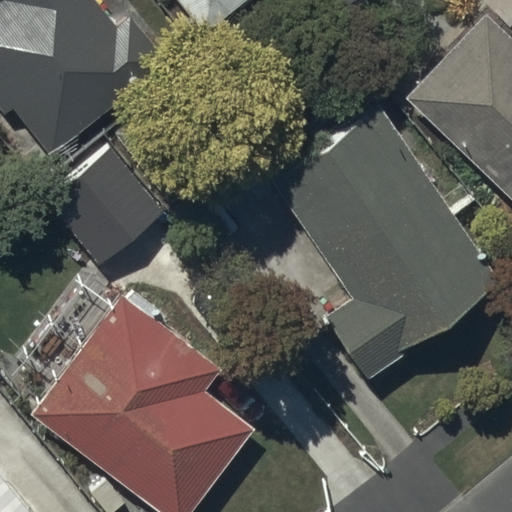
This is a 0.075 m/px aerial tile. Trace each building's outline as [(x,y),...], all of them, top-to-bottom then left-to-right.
[(0,0),(0,110),(7,105),(44,150),(157,58),(121,13),(109,23),(90,0),(0,0)] [(175,0),(201,30),(235,0),(175,0)] [(511,201),(511,42),(476,9),(397,95),(511,201)] [(152,100),(110,136),(165,200),(207,164),(152,100)] [(492,276),(369,101),(262,176),(345,294),(318,313),(360,374),(399,346),(396,342),(492,276)] [(58,168),(31,192),(82,252),(104,233),(120,251),(164,214),(107,146),(68,179),(58,168)] [(29,399),(22,408),(162,511),(179,511),(247,422),(198,385),(214,363),(115,290),(111,295),(88,278),(53,326),(75,342),(54,371),(47,365),(24,396),(29,399)] [(29,511),(0,476),(0,511),(29,511)]
